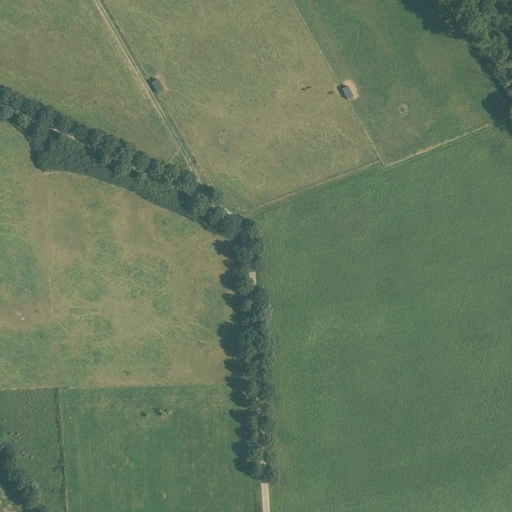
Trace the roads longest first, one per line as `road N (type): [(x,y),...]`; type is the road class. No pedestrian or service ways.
road 1 (track): [(194,196),(191,161),(97,0)]
road 2 (track): [(236,221),(379,163)]
